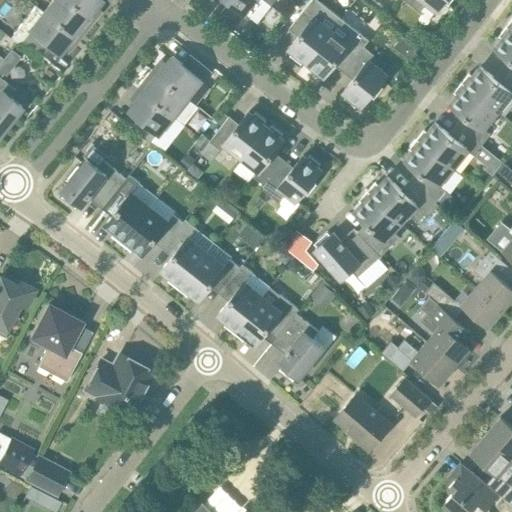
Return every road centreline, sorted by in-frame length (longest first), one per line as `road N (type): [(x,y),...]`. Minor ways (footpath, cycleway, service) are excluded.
road 1 (residential): [(154,5),(346,141),(363,145)]
road 2 (unclassified): [(213,354),(16,199)]
road 3 (residential): [(16,199),(141,35),(154,5)]
road 4 (residential): [(154,5),(124,24),(0,180)]
road 5 (unclassified): [(382,502),(213,354)]
road 6 (residential): [(213,354),(89,511)]
road 7 (residential): [(382,502),(511,351)]
road 8 (residential): [(363,145),(378,137),(486,0)]
